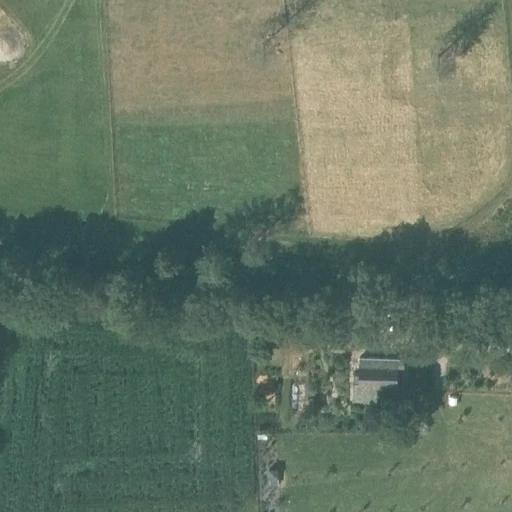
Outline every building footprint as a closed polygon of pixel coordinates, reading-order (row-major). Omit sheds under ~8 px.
[(239,0),(239,11),(258,11),(258,0),(239,0)] [(370,8),(369,0),(338,0),(339,8),(370,8)] [(435,0),(426,0),(425,9),(447,13),(449,3),(435,0)] [(54,42),(54,24),(36,24),(36,42),(54,42)] [(226,79),(239,79),(240,49),(227,48),(226,79)] [(401,62),(401,92),(413,92),(413,63),(401,62)] [(0,120),(9,120),(8,99),(0,98),(0,120)] [(91,137),(95,102),(82,101),(79,136),(91,137)] [(230,146),(244,146),(245,112),(231,111),(230,146)] [(31,185),(32,156),(18,155),(17,185),(31,185)] [(90,183),(90,156),(78,155),(77,182),(90,183)] [(113,157),(109,189),(126,191),(130,159),(113,157)] [(251,302),(251,322),(260,322),(260,302),(251,302)] [(373,338),(373,303),(326,303),(326,311),(317,311),(316,336),(340,336),(340,337),(373,338)] [(296,305),(297,313),(306,313),(306,305),(296,305)] [(388,359),(360,359),(359,400),(377,400),(378,384),(403,385),(403,365),(388,365),(388,359)]
